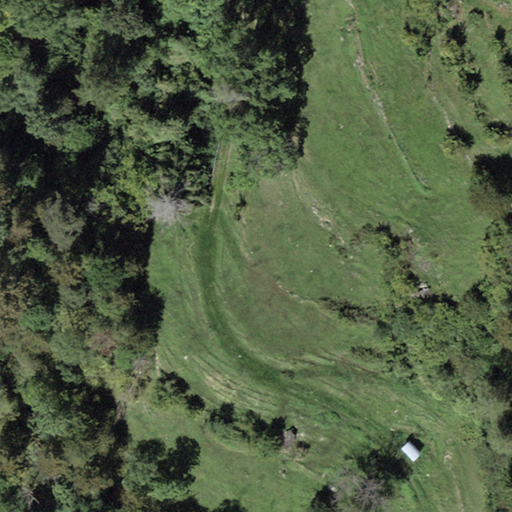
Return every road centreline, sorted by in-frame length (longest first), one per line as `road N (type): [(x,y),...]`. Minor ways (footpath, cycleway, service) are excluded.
road 1 (track): [(425,511),(408,469),(377,432),(262,371),(225,328),(205,268),(230,140)]
road 2 (track): [(254,0),(230,140)]
